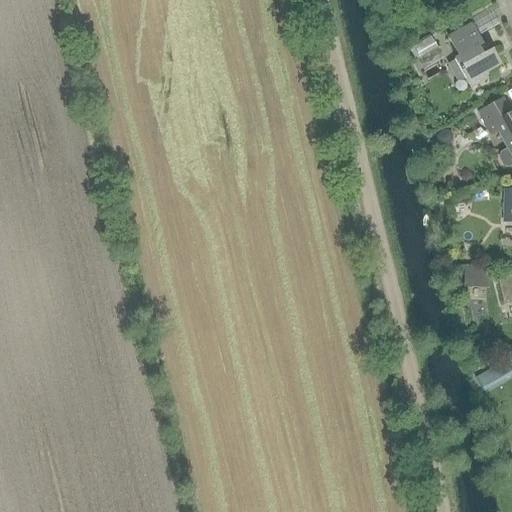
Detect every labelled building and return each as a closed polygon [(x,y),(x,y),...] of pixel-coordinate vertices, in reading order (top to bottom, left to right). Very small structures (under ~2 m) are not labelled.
[(471,24),(447,38),(458,57),(454,59),(470,88),(487,79),(484,74),(501,65),(487,41),(482,44),(471,24)] [(419,59),(436,48),(429,36),(412,47),(419,59)] [(497,131),(507,148),(499,153),(498,159),(502,167),(508,168),(511,165),(511,112),(510,114),(502,99),(478,112),(490,135),(497,131)] [(466,266),(466,286),(490,286),(491,266),(466,266)] [(511,276),(497,280),(502,301),(511,298),(511,276)] [(497,383),(511,373),(511,371),(506,362),(490,371),(497,383)]
